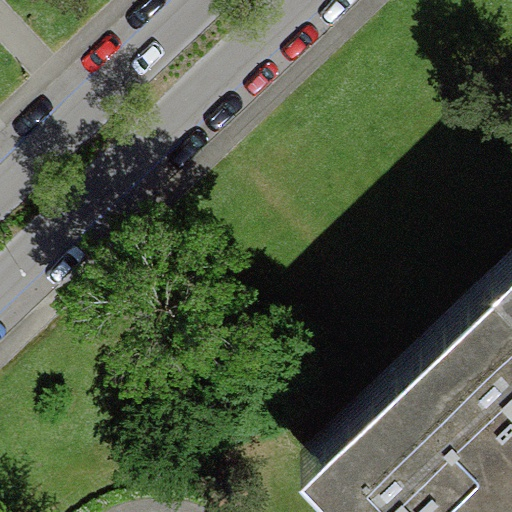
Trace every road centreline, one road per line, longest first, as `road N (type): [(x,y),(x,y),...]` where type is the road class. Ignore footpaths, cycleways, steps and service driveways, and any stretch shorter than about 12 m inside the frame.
road 1 (residential): [(0,286),(311,0)]
road 2 (residential): [(197,0),(0,191)]
